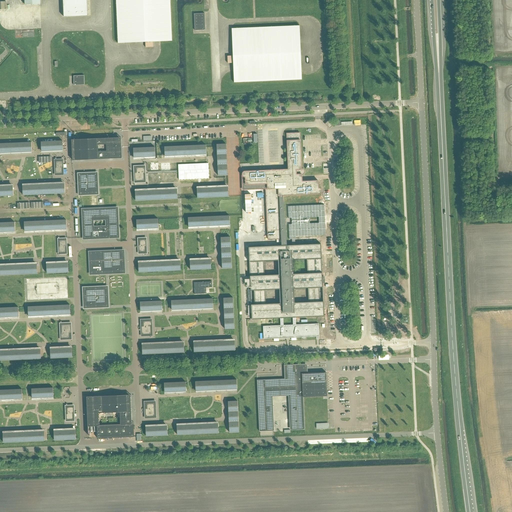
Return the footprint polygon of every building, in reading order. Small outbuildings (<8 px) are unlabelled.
[(62,0),(64,17),(88,16),(87,0),(62,0)] [(170,0),(115,0),(118,43),(145,42),(145,47),(153,47),(152,41),(172,40),(170,0)] [(205,14),(194,14),(195,30),(205,30),(205,14)] [(232,29),(233,56),(228,56),(228,63),(233,63),(234,83),(301,80),(299,26),(232,29)] [(84,76),(74,76),(74,85),(84,85),(84,76)] [(304,171),(303,170),(301,169),(300,133),(295,133),(292,133),(286,134),(288,170),(285,170),(264,171),(259,171),(244,171),(243,173),(242,174),(242,176),(243,176),(243,177),(244,177),(245,178),(246,185),(260,184),(265,184),(268,240),(281,239),(281,246),(264,246),(249,247),(250,290),(254,290),(255,305),(251,305),(251,309),(252,319),(266,319),(280,318),(280,326),(263,326),(264,339),(319,337),(319,324),(296,325),(296,317),(324,316),(323,302),(319,302),(319,287),(323,287),(322,273),(321,255),(321,250),(321,244),(287,245),(283,196),(319,194),(321,193),(321,192),(321,191),(321,190),(320,189),(319,188),(318,181),(317,181),(302,181),(302,175),(303,175),(304,174),(304,173),(304,172),(304,171)] [(121,140),(114,140),(113,138),(73,140),(74,148),(72,148),(73,161),(84,160),(84,158),(109,157),(109,159),(115,159),(114,157),(120,157),(120,148),(121,147),(121,140)] [(63,150),(63,141),(41,142),(41,151),(44,151),(44,152),(47,152),(47,151),(54,151),(57,151),(63,150)] [(32,152),(31,142),(1,144),(0,143),(0,153),(1,153),(3,153),(3,154),(6,153),(13,153),(17,153),(23,152),(24,153),(27,153),(27,152),(32,152)] [(227,175),(226,144),(217,144),(217,149),(216,149),(216,153),(217,153),(217,160),(217,163),(218,170),(217,170),(217,173),(218,173),(218,176),(227,175)] [(206,155),(206,145),(195,145),(164,147),(165,156),(170,156),(170,157),(173,156),(180,156),(183,156),(190,155),(190,156),(193,156),(193,155),(196,155),(200,155),(204,155),(206,155)] [(155,157),(155,147),(133,148),(134,158),(139,157),(139,158),(142,158),(142,157),(149,157),(149,158),(153,157),(155,157)] [(62,174),(62,167),(63,167),(63,163),(60,163),(59,161),(56,161),(56,167),(55,167),(55,172),(59,171),(59,174),(62,174)] [(208,163),(178,165),(179,180),(209,179),(208,163)] [(144,181),(144,172),(145,172),(145,169),(141,170),(141,167),(136,167),(136,172),(134,172),(135,181),(138,181),(138,179),(141,179),(142,181),(144,181)] [(97,193),(96,173),(79,173),(80,194),(97,193)] [(65,194),(64,184),(59,184),(55,184),(55,185),(53,185),(49,185),(49,184),(45,184),(45,185),(38,185),(35,185),(28,186),(28,185),(25,185),(25,186),(22,186),(23,195),(54,194),(65,194)] [(14,196),(13,186),(8,187),(8,186),(5,186),(5,187),(3,187),(0,186),(0,196),(3,196),(14,196)] [(109,202),(125,202),(125,192),(121,192),(121,186),(111,187),(112,196),(109,196),(109,202)] [(228,197),(228,187),(225,187),(222,187),(215,188),(215,187),(212,187),(212,188),(205,188),(202,188),(197,188),(197,198),(228,197)] [(177,198),(177,189),(175,189),(171,189),(171,190),(164,190),(164,189),(161,190),(154,190),(151,190),(146,191),(144,191),(144,190),(141,190),(141,191),(135,191),(135,201),(147,200),(177,199),(177,198)] [(295,239),(295,236),(325,235),(324,205),(288,206),(288,218),(291,218),(292,224),(289,224),(289,239),(292,239),(292,245),(295,245),(295,239)] [(118,236),(116,209),(83,210),(84,238),(118,236)] [(230,225),(229,216),(219,216),(188,218),(188,227),(193,227),(197,227),(203,226),(203,227),(207,227),(207,226),(214,226),(217,226),(219,226),(224,225),(224,226),(227,226),(227,225),(230,225)] [(158,228),(158,219),(136,220),(137,229),(142,229),(142,230),(146,229),(152,229),(153,229),(156,229),(156,228),(158,228)] [(66,230),(66,220),(55,221),(24,222),(24,232),(27,231),(27,232),(30,232),(30,231),(37,231),(41,231),(47,231),(51,231),(51,230),(55,230),(58,230),(58,231),(61,230),(66,230)] [(15,232),(14,222),(4,223),(0,222),(0,232),(4,232),(7,232),(7,233),(10,233),(10,232),(15,232)] [(232,268),(230,237),(221,237),(221,240),(220,240),(220,243),(221,243),(221,250),(221,253),(222,260),(221,260),(221,264),(222,264),(222,269),(232,268)] [(145,252),(145,246),(146,246),(146,242),(143,242),(143,239),(139,239),(139,246),(138,246),(138,250),(142,250),(142,252),(145,252)] [(66,253),(66,246),(67,246),(67,242),(63,242),(63,240),(59,240),(60,246),(59,246),(59,251),(62,250),(62,253),(66,253)] [(124,272),(123,250),(90,251),(91,274),(124,272)] [(211,269),(211,260),(208,260),(208,259),(205,259),(205,260),(198,260),(195,260),(190,260),(190,270),(211,269)] [(181,270),(180,261),(178,261),(174,261),(168,261),(167,261),(164,261),(164,262),(160,262),(157,262),(157,261),(154,262),(149,262),(147,262),(144,262),(144,263),(138,263),(139,272),(150,272),(181,270)] [(69,272),(68,263),(63,263),(59,263),(52,264),(52,263),(49,263),(49,264),(47,264),(47,273),(69,272)] [(37,274),(37,264),(32,265),(32,264),(28,264),(28,265),(22,265),(18,265),(11,266),(11,265),(8,265),(8,266),(6,266),(1,266),(1,265),(0,265),(0,275),(6,275),(37,274)] [(207,294),(207,288),(213,288),(212,281),(194,282),(195,294),(207,294)] [(107,306),(107,287),(84,288),(85,307),(107,306)] [(234,329),(233,298),(223,298),(224,303),(223,303),(223,306),(224,306),(224,313),(223,313),(224,317),(224,323),(224,327),(225,327),(225,329),(234,329)] [(213,308),(212,299),(202,299),(171,300),(172,310),(177,310),(180,310),(187,309),(187,310),(190,310),(190,309),(197,309),(200,309),(202,309),(207,308),(207,309),(210,309),(210,308),(213,308)] [(162,310),(162,301),(140,302),(140,311),(146,311),(146,312),(149,311),(156,311),(160,311),(159,310),(162,310)] [(44,316),(51,315),(51,316),(55,316),(54,315),(59,315),(61,315),(65,315),(70,314),(70,305),(59,305),(28,307),(28,316),(31,316),(31,317),(34,317),(34,316),(41,316),(44,316)] [(19,317),(18,307),(8,308),(0,308),(0,317),(0,318),(4,318),(4,317),(8,317),(10,317),(10,318),(14,317),(19,317)] [(151,334),(151,326),(152,326),(152,323),(148,323),(148,321),(143,321),(143,326),(141,326),(141,335),(145,335),(145,332),(148,332),(148,335),(151,334)] [(71,333),(71,324),(67,324),(67,327),(64,327),(64,325),(61,325),(61,333),(60,333),(60,336),(64,336),(64,338),(69,338),(69,333),(71,333)] [(235,350),(235,341),(232,341),(232,340),(229,340),(229,341),(222,341),(219,341),(212,342),(212,341),(209,341),(209,342),(204,342),(202,342),(198,342),(193,342),(194,352),(204,351),(235,350)] [(184,352),(184,343),(181,343),(181,342),(178,343),(171,343),(168,343),(168,344),(161,344),(161,343),(158,344),(153,344),(151,344),(147,344),(142,345),(142,354),(153,354),(184,352)] [(72,357),(72,348),(66,348),(63,348),(56,349),(56,348),(53,348),(53,349),(50,349),(51,358),(72,357)] [(41,359),(41,349),(36,349),(32,349),(32,350),(25,350),(25,349),(22,350),(15,350),(12,350),(10,351),(5,351),(5,350),(2,350),(2,351),(0,351),(0,360),(10,360),(41,359)] [(327,396),(326,373),(306,374),(306,366),(296,366),(296,365),(285,365),(286,379),(257,380),(260,431),(272,431),(271,395),(290,394),(292,430),(305,429),(303,397),(327,396)] [(237,389),(237,380),(226,380),(195,381),(196,391),(201,391),(204,391),(211,390),(211,391),(214,391),(214,390),(221,390),(224,390),(226,390),(231,389),(231,390),(234,390),(234,389),(237,389)] [(186,391),(186,382),(164,383),(164,392),(170,392),(170,393),(173,392),(180,392),(184,392),(183,392),(186,391)] [(54,397),(53,388),(31,389),(32,398),(34,398),(34,399),(38,399),(38,398),(45,398),(48,398),(54,397)] [(22,399),(22,389),(11,390),(0,390),(0,399),(4,400),(7,400),(7,399),(12,399),(14,399),(14,400),(17,399),(22,399)] [(97,426),(98,438),(134,437),(133,422),(132,422),(131,396),(102,398),(102,396),(87,397),(88,427),(97,426)] [(239,432),(237,401),(228,401),(228,404),(228,407),(228,414),(228,417),(229,417),(229,424),(228,424),(229,428),(229,433),(239,432)] [(155,416),(154,408),(155,408),(155,405),(152,405),(152,403),(146,403),(147,408),(145,408),(145,417),(149,417),(149,414),(152,414),(152,417),(155,416)] [(74,413),(74,409),(70,409),(70,407),(67,407),(67,413),(66,413),(66,417),(69,417),(70,420),(73,420),(73,413),(74,413)] [(218,433),(218,423),(216,424),(216,423),(212,423),(212,424),(205,424),(202,424),(195,424),(192,424),(192,425),(187,425),(185,425),(185,424),(182,425),(177,425),(177,435),(188,434),(218,433)] [(168,435),(167,426),(165,426),(165,425),(161,425),(161,426),(154,426),(151,426),(146,427),(147,436),(168,435)] [(76,439),(75,430),(70,430),(66,430),(60,431),(60,430),(56,430),(56,431),(54,431),(54,440),(76,439)] [(45,441),(44,431),(39,431),(36,431),(36,432),(29,432),(29,431),(26,432),(19,432),(15,432),(13,433),(9,433),(9,432),(5,432),(5,433),(3,433),(3,443),(14,442),(45,441)]
